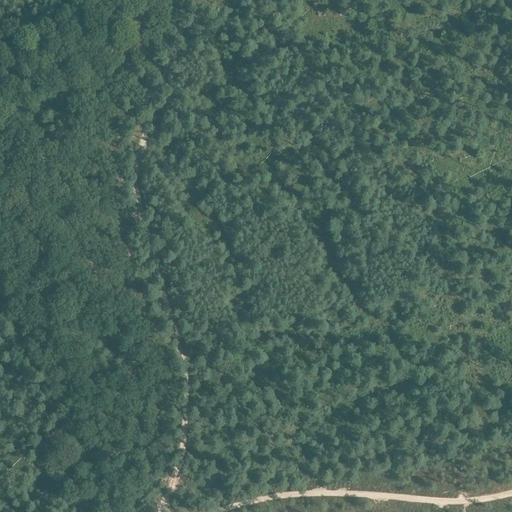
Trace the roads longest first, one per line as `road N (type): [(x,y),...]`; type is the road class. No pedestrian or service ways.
road 1 (track): [(162,511),(189,427),(186,371),(138,198),(139,150),(189,0)]
road 2 (track): [(511,493),(446,502),(281,494),(205,511)]
